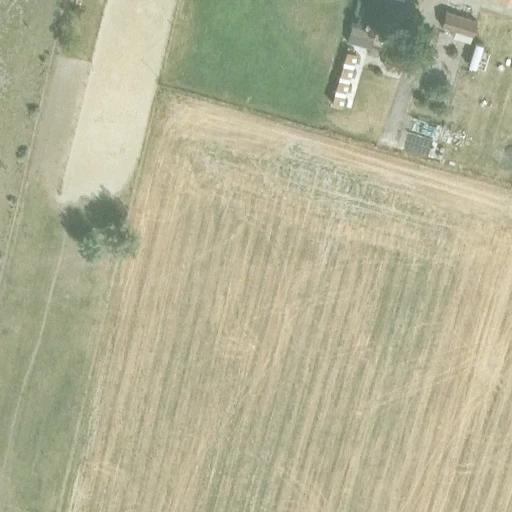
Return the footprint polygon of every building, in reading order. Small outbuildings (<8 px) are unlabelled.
[(373,22),(367,8),(356,13),(362,27),(373,22)] [(441,26),(473,36),(477,21),(445,11),(441,26)] [(346,50),(331,103),(341,106),(356,53),(346,50)] [(448,146),(445,156),(469,163),(471,153),(448,146)] [(488,158),(486,168),(505,172),(507,162),(488,158)]
